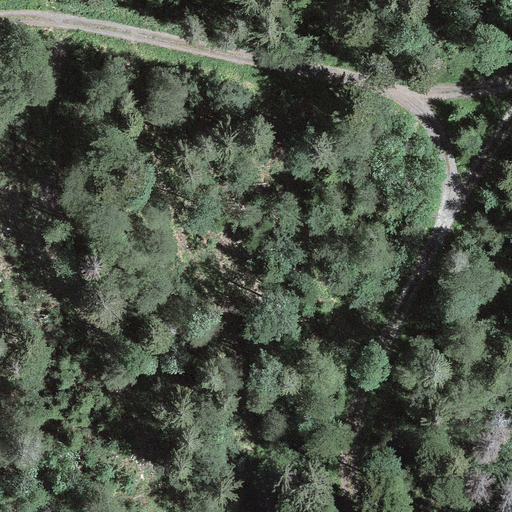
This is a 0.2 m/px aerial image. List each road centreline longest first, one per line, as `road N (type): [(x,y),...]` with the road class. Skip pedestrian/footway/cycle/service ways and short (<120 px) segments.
road 1 (track): [(0,18),(97,26),(406,97),(511,80)]
road 2 (track): [(406,97),(454,158),(456,199),(336,511)]
